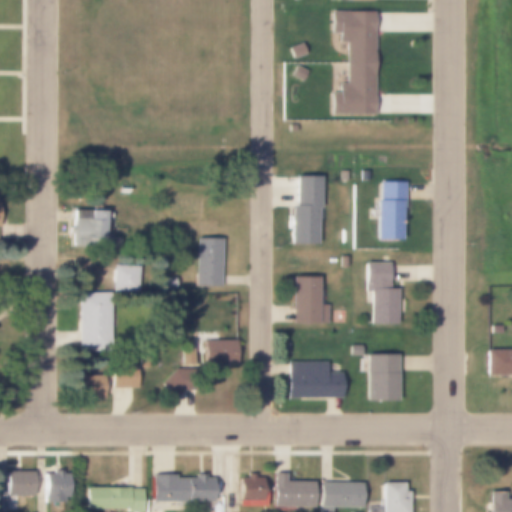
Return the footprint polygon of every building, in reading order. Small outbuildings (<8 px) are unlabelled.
[(328,12),(370,12),(370,116),(328,116),(328,93),(335,93),(335,85),(342,85),(342,43),(335,43),(335,33),(328,33),(328,12)] [(284,48),(298,43),(301,53),(288,58),(284,48)] [(292,65),(303,71),(298,81),(286,74),(292,65)] [(312,207),(312,244),(286,244),(286,205),(291,205),(291,176),(316,176),(316,207),(312,207)] [(376,182),(400,182),(400,208),(397,208),(397,241),(373,241),(373,201),(376,201),(376,182)] [(70,210),(102,210),(102,249),(70,249),(70,210)] [(192,239),(217,239),(217,286),(192,286),(192,239)] [(337,256),(345,256),(345,268),(337,268),(337,256)] [(362,263),(386,263),(386,289),(394,289),(394,325),(368,325),(368,289),(362,289),(362,263)] [(102,293),(106,293),(106,351),(74,351),(74,293),(79,293),(79,266),(102,266),(102,293)] [(314,277),(314,304),(325,304),(325,323),(288,323),(288,277),(314,277)] [(171,278),(171,290),(156,290),(156,278),(171,278)] [(234,324),(234,294),(219,294),(219,324),(234,324)] [(200,341),(233,341),(233,364),(200,364),(200,341)] [(278,343),(287,343),(287,354),(278,354),(278,343)] [(347,346),(358,346),(358,356),(347,356),(347,346)] [(511,349),(511,377),(483,378),(483,350),(511,349)] [(363,355),(393,355),(393,403),(363,403),(363,355)] [(136,357),(144,357),(144,367),(136,367),(136,357)] [(322,361),(322,372),(337,372),(337,398),(284,398),(284,361),(322,361)] [(108,365),(132,365),(132,387),(108,387),(108,365)] [(173,366),(189,380),(172,398),(157,384),(173,366)] [(99,375),(99,398),(73,398),(73,375),(99,375)] [(28,469),(28,497),(3,497),(3,469),(28,469)] [(65,473),(65,499),(41,499),(41,473),(50,473),(50,469),(60,470),(60,473),(65,473)] [(191,474),(191,477),(172,478),(172,474),(147,474),(147,501),(209,500),(208,478),(202,478),(202,473),(191,474)] [(250,474),(250,478),(257,478),(257,487),(264,487),(264,507),(235,507),(236,479),(244,479),(244,474),(250,474)] [(267,474),(281,474),(281,482),(310,481),(311,510),(268,511),(267,474)] [(315,482),(315,511),(331,511),(331,506),(348,506),(348,511),(358,511),(359,483),(315,482)] [(379,482),(401,482),(401,491),(405,491),(405,511),(379,511),(379,507),(379,482)] [(137,488),(137,511),(82,511),(82,486),(124,487),(127,488),(137,488)] [(486,511),(486,492),(502,492),(502,500),(511,500),(511,511),(486,511)]
